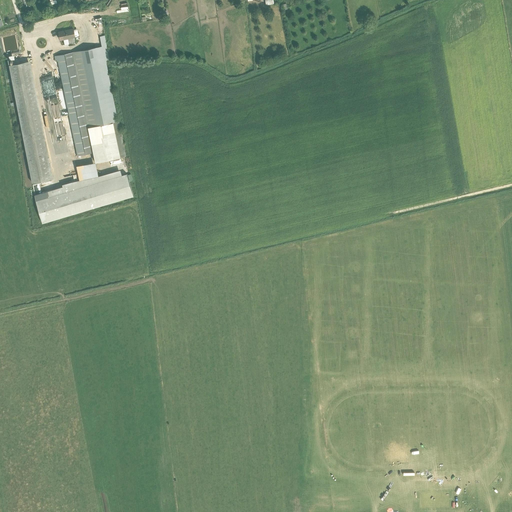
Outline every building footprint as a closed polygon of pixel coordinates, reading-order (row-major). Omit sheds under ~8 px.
[(7,18),(12,16),(8,4),(2,5),(7,18)] [(94,22),(90,23),(90,25),(99,24),(98,17),(93,18),(94,22)] [(74,28),(58,32),(60,40),(64,40),(65,45),(69,44),(68,39),(76,37),(79,36),(77,29),(74,30),(74,28)] [(102,47),(55,56),(56,61),(58,61),(77,156),(93,152),(95,163),(126,156),(119,121),(118,122),(111,87),(106,61),(110,61),(105,36),(100,37),(102,47)] [(30,61),(9,65),(32,183),(54,179),(30,61)] [(45,115),(57,113),(53,86),(41,88),(45,115)] [(63,187),(34,195),(36,201),(42,223),(134,196),(127,174),(122,175),(121,170),(98,176),(72,182),(62,185),(63,187)]
